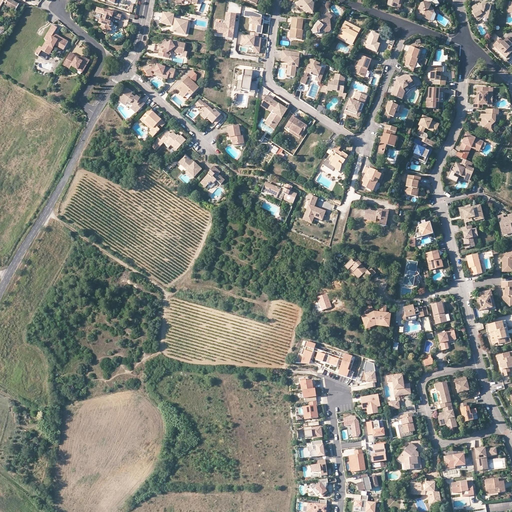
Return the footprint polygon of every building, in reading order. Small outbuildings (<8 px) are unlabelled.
[(0,0),(0,9),(0,10),(4,3),(7,4),(6,6),(16,12),(20,5),(10,0),(0,0)] [(310,0),(297,0),(297,1),(296,3),(301,9),(303,10),(305,12),(313,13),(315,4),(313,2),(312,3),(310,0)] [(399,9),(401,0),(399,0),(398,5),(393,3),(392,7),(399,9)] [(430,14),(432,14),(433,12),(433,9),(429,7),(430,5),(431,4),(431,3),(430,0),(424,2),(421,3),(418,9),(421,10),(423,17),(428,19),(430,14)] [(485,14),(491,15),(493,6),(487,5),(487,6),(484,5),(481,6),(478,7),(477,6),(477,5),(472,8),(473,12),(472,12),(476,19),(483,15),(482,13),(483,12),(485,12),(485,14)] [(108,21),(108,20),(109,17),(109,16),(120,20),(122,15),(103,10),(102,14),(105,15),(105,16),(104,16),(103,17),(103,18),(104,19),(104,20),(100,19),(99,23),(102,24),(101,27),(100,28),(105,34),(107,34),(112,30),(109,27),(111,27),(112,26),(113,27),(113,24),(112,23),(108,21)] [(259,34),(263,34),(264,22),(262,22),(262,20),(262,16),(255,13),(246,12),(245,17),(250,18),(249,24),(257,25),(256,33),(259,34)] [(490,18),(491,15),(485,14),(485,12),(483,12),(482,13),(483,15),(476,19),(477,21),(484,17),(490,18)] [(174,15),(163,13),(161,24),(173,26),(172,32),(182,34),(185,21),(173,19),(174,15)] [(235,27),(236,15),(227,13),(225,24),(216,23),(215,32),(224,34),(233,35),(234,29),(232,29),(232,27),(235,27)] [(329,22),(331,20),(333,17),(328,13),(326,16),(325,15),(314,27),(319,32),(320,33),(330,33),(332,30),(331,23),(330,24),(328,23),(329,22)] [(294,30),(292,39),(302,40),(304,31),(302,30),(304,21),(293,19),(291,29),(294,30)] [(339,34),(345,37),(354,42),(361,29),(346,21),(339,34)] [(2,22),(0,25),(0,26),(5,29),(4,32),(6,33),(7,30),(6,30),(9,26),(2,22)] [(64,50),(69,42),(59,37),(58,38),(53,36),(54,34),(58,28),(53,25),(45,39),(47,41),(43,48),(40,47),(39,49),(42,51),(43,49),(50,53),(55,45),(64,50)] [(379,35),(372,32),(366,48),(377,52),(380,44),(377,43),(379,35)] [(258,38),(259,34),(256,33),(252,33),(251,37),(243,36),(242,46),(254,47),(254,53),(260,54),(262,39),(258,38)] [(507,52),(510,55),(511,53),(511,49),(510,48),(511,46),(511,40),(509,37),(504,42),(501,38),(494,46),(503,55),(507,52)] [(160,49),(159,53),(158,57),(165,58),(166,54),(166,53),(172,49),(175,53),(183,55),(182,57),(186,57),(187,52),(183,52),(185,44),(170,41),(167,43),(165,40),(157,45),(160,49)] [(409,57),(407,62),(405,66),(415,69),(418,59),(417,59),(420,51),(410,47),(407,56),(409,57)] [(287,73),(295,74),(296,67),(298,67),(300,54),(283,51),(281,62),(288,63),(287,73)] [(78,70),(83,73),(90,61),(82,56),(81,59),(80,60),(77,58),(78,57),(71,53),(64,65),(70,69),(72,66),(78,70)] [(366,69),(368,70),(372,60),(361,56),(358,66),(356,65),(353,73),(363,77),(366,69)] [(317,77),(322,79),(325,69),(319,67),(320,63),(311,60),(306,72),(305,72),(301,83),(305,84),(308,77),(307,77),(309,73),(311,74),(317,77)] [(147,75),(151,72),(152,72),(155,73),(154,75),(166,79),(167,77),(173,78),(175,69),(171,68),(170,69),(157,65),(157,66),(151,64),(144,68),(147,75)] [(441,72),(443,73),(443,67),(432,66),(432,72),(431,72),(430,80),(438,81),(437,85),(446,85),(446,77),(443,77),(441,77),(441,72)] [(253,71),(244,70),(243,82),(237,81),(236,91),(242,91),(242,90),(250,91),(250,92),(255,93),(257,84),(252,83),(253,71)] [(189,77),(195,83),(197,81),(197,75),(193,71),(184,80),(186,81),(189,77)] [(337,91),(338,93),(339,93),(343,94),(344,87),(343,86),(345,78),(340,75),(335,74),(334,83),(329,82),(328,87),(328,91),(332,92),(333,91),(337,91)] [(398,83),(396,83),(392,95),(402,99),(405,91),(403,89),(407,86),(406,85),(412,81),(410,78),(409,77),(406,76),(403,76),(400,79),(399,79),(401,81),(398,83)] [(189,93),(192,96),(200,87),(195,83),(189,77),(186,81),(178,89),(182,92),(186,96),(189,93)] [(488,101),(493,101),(493,95),(489,94),(489,88),(478,87),(477,92),(480,92),(479,99),(477,98),(476,98),(475,104),(474,104),(473,108),(483,109),(483,104),(488,105),(488,101)] [(135,108),(132,110),(136,113),(145,104),(138,97),(137,96),(135,97),(131,95),(133,93),(126,88),(119,99),(126,104),(127,102),(131,104),(132,106),(135,108)] [(439,100),(443,100),(444,89),(429,88),(428,98),(427,99),(426,107),(436,108),(436,102),(439,102),(439,100)] [(359,110),(361,111),(364,104),(362,103),(364,100),(365,101),(367,96),(357,92),(353,100),(350,99),(346,110),(357,114),(359,110)] [(276,114),(269,126),(276,130),(288,110),(266,95),(264,96),(263,99),(265,100),(262,103),(264,104),(275,112),(274,113),(276,114)] [(202,108),(205,105),(200,101),(196,105),(201,109),(202,108)] [(389,115),(390,116),(394,117),(396,111),(399,112),(401,107),(388,102),(385,109),(386,110),(389,115)] [(266,124),(269,126),(276,114),(274,113),(275,112),(264,104),(262,106),(273,113),(266,124)] [(208,117),(214,123),(217,125),(224,117),(215,110),(214,111),(210,108),(206,112),(203,114),(208,118),(208,117)] [(488,132),(491,130),(492,126),(496,122),(496,115),(499,115),(500,110),(487,109),(487,115),(480,114),(479,119),(482,119),(482,125),(488,132)] [(151,131),(155,135),(159,130),(157,128),(159,126),(162,128),(165,124),(158,118),(156,120),(154,118),(156,116),(150,110),(144,117),(147,120),(145,121),(148,124),(150,122),(152,124),(150,126),(153,129),(151,131)] [(358,119),(361,111),(359,110),(357,114),(346,110),(344,113),(358,119)] [(304,128),(305,129),(307,126),(300,122),(292,116),(284,129),(288,132),(290,130),(298,135),(304,128)] [(429,127),(434,129),(436,130),(439,124),(432,121),(432,120),(423,116),(419,125),(420,126),(417,134),(422,136),(423,133),(425,128),(428,129),(429,127)] [(143,124),(151,131),(153,129),(150,126),(152,124),(150,122),(148,124),(145,121),(143,124)] [(232,138),(232,141),(234,146),(245,144),(243,136),(241,136),(239,126),(228,128),(230,139),(232,138)] [(299,138),(305,129),(304,128),(298,135),(290,130),(288,132),(299,138)] [(379,149),(385,151),(387,145),(395,147),(398,137),(392,135),(393,132),(385,129),(381,143),(379,149)] [(166,140),(171,145),(176,150),(186,140),(180,135),(180,136),(178,137),(177,135),(173,132),(171,134),(169,131),(160,140),(163,143),(164,142),(166,140)] [(422,142),(433,147),(435,143),(426,139),(427,137),(426,134),(423,133),(422,136),(417,134),(417,136),(423,139),(422,142)] [(470,147),(472,148),(473,145),(481,149),(484,142),(467,134),(459,151),(464,153),(466,154),(470,147)] [(160,140),(157,138),(150,146),(156,151),(163,143),(160,140)] [(330,154),(337,143),(334,141),(327,152),(330,154)] [(338,151),(341,146),(337,143),(331,152),(333,153),(332,155),(329,160),(331,162),(329,164),(334,167),(334,168),(340,171),(341,164),(340,163),(341,162),(343,163),(348,156),(343,152),(342,153),(338,151)] [(429,152),(426,150),(417,146),(413,156),(424,161),(428,154),(429,152)] [(192,164),(190,161),(185,157),(179,163),(194,177),(202,169),(194,162),(192,164)] [(331,162),(329,160),(328,160),(327,159),(323,165),(333,171),(334,168),(334,167),(329,164),(331,162)] [(467,160),(464,159),(462,163),(461,163),(461,164),(459,166),(457,165),(456,168),(454,167),(452,168),(452,169),(448,178),(452,180),(453,177),(458,180),(460,176),(462,177),(462,175),(471,179),(475,169),(472,168),(474,163),(467,160)] [(212,172),(201,183),(206,188),(212,182),(214,184),(217,181),(221,185),(225,181),(219,175),(221,173),(214,167),(210,170),(212,172)] [(374,183),(377,183),(378,183),(381,174),(378,173),(379,172),(370,168),(370,169),(367,175),(369,176),(368,178),(364,177),(362,181),(364,182),(362,186),(367,187),(366,188),(371,190),(374,183)] [(418,182),(420,182),(421,177),(408,175),(404,194),(416,196),(418,182)] [(266,184),(263,190),(278,197),(277,198),(282,201),(283,199),(293,204),(297,195),(291,192),(293,187),(286,183),(284,188),(282,187),(281,189),(272,185),(272,186),(266,184)] [(312,216),(315,217),(322,220),(326,211),(315,207),(318,198),(309,195),(307,201),(310,203),(304,217),(310,220),(312,216)] [(462,220),(465,219),(463,210),(472,208),(471,205),(459,208),(462,220)] [(463,210),(465,219),(466,223),(481,220),(480,214),(482,214),(480,206),(472,208),(463,210)] [(371,218),(371,221),(376,221),(377,217),(381,217),(379,225),(386,226),(389,211),(380,209),(376,211),(366,209),(365,217),(371,218)] [(511,224),(511,225),(511,224),(511,215),(509,216),(509,218),(505,219),(504,216),(499,217),(503,236),(511,233),(511,224)] [(431,223),(428,224),(427,220),(421,222),(422,225),(420,226),(420,227),(418,227),(416,238),(415,239),(416,239),(434,234),(431,223)] [(473,242),(475,242),(474,237),(479,236),(477,228),(473,229),(472,225),(462,228),(463,231),(464,231),(466,239),(465,240),(467,249),(474,247),(473,242)] [(507,267),(506,272),(511,271),(511,248),(503,256),(503,267),(507,267)] [(439,259),(441,259),(439,251),(426,254),(431,271),(442,268),(439,259)] [(478,254),(467,257),(471,272),(472,272),(473,276),(483,274),(478,254)] [(355,257),(345,266),(349,269),(350,269),(353,272),(352,273),(358,279),(362,276),(365,280),(371,275),(372,276),(376,273),(371,267),(367,270),(355,257)] [(416,262),(408,261),(406,270),(407,271),(407,275),(405,274),(404,285),(417,287),(417,283),(418,284),(419,281),(418,281),(418,277),(413,276),(414,272),(415,272),(417,264),(416,262)] [(505,288),(505,290),(504,296),(503,296),(501,298),(506,303),(509,301),(511,303),(511,282),(502,283),(501,288),(505,288)] [(479,299),(482,310),(493,308),(490,296),(492,296),(491,290),(478,293),(479,299)] [(436,325),(447,323),(443,303),(432,306),(436,325)] [(419,314),(420,318),(429,315),(426,306),(414,309),(413,305),(403,307),(405,313),(401,315),(403,322),(407,321),(406,318),(419,314)] [(378,325),(389,326),(390,315),(387,314),(388,307),(382,306),(382,311),(381,314),(375,313),(374,310),(373,306),(360,310),(361,312),(363,318),(365,318),(369,328),(378,325)] [(365,318),(363,318),(368,330),(378,327),(391,328),(392,315),(390,315),(389,326),(378,325),(369,328),(365,318)] [(506,320),(488,325),(492,344),(498,343),(499,344),(505,342),(504,338),(506,338),(504,328),(507,327),(506,320)] [(449,340),(457,339),(455,332),(439,335),(442,352),(450,350),(448,343),(450,342),(449,340)] [(310,364),(314,352),(315,349),(316,345),(306,342),(302,355),(300,354),(297,364),(310,364)] [(339,360),(340,357),(320,350),(319,353),(316,360),(337,367),(339,360)] [(503,354),(497,356),(498,361),(500,360),(502,369),(501,369),(503,376),(508,375),(507,372),(511,370),(511,352),(503,354)] [(345,354),(344,358),(343,361),(339,375),(352,379),(353,377),(354,373),(351,371),(355,358),(345,354)] [(430,355),(423,357),(425,366),(434,364),(432,358),(431,359),(430,355)] [(374,364),(366,361),(364,369),(365,373),(364,373),(366,382),(369,382),(369,383),(366,384),(366,388),(375,387),(374,383),(376,383),(374,364)] [(400,389),(401,396),(411,394),(409,384),(403,384),(403,380),(402,374),(397,375),(397,377),(394,377),(393,375),(386,376),(387,382),(393,381),(394,390),(400,389)] [(466,377),(455,380),(458,393),(469,390),(466,377)] [(316,402),(317,401),(314,385),(312,385),(312,380),(306,381),(305,379),(300,380),(301,392),(302,391),(303,399),(305,399),(305,403),(309,403),(316,402)] [(441,408),(443,408),(452,406),(447,382),(436,385),(437,390),(440,392),(443,403),(440,404),(441,408)] [(376,406),(379,406),(377,395),(361,398),(362,405),(367,404),(369,413),(376,412),(375,407),(376,406)] [(398,401),(389,402),(390,410),(399,408),(398,401)] [(317,405),(316,402),(309,403),(310,406),(303,407),(305,420),(318,418),(316,406),(317,405)] [(466,402),(459,404),(463,422),(478,419),(476,409),(468,410),(466,402)] [(377,412),(376,406),(375,407),(376,412),(369,413),(367,404),(362,405),(363,409),(367,408),(368,414),(377,412)] [(448,423),(449,429),(457,427),(452,406),(443,408),(444,412),(437,414),(440,424),(448,423)] [(412,417),(413,416),(412,413),(404,415),(404,418),(400,419),(402,425),(404,433),(412,432),(415,431),(412,417)] [(354,417),(343,419),(344,426),(350,425),(352,438),(358,437),(360,434),(358,421),(354,417)] [(378,421),(366,423),(368,435),(373,434),(373,437),(384,435),(383,428),(379,429),(378,421)] [(319,426),(319,422),(307,423),(308,427),(303,428),(305,438),(313,437),(313,438),(322,437),(320,427),(314,428),(314,426),(319,426)] [(413,435),(412,432),(404,433),(402,425),(398,425),(401,438),(413,435)] [(322,445),(321,441),(312,442),(312,446),(307,447),(309,458),(324,456),(322,445)] [(420,461),(419,457),(418,453),(415,450),(417,448),(411,443),(401,455),(407,460),(404,463),(405,470),(422,468),(421,461),(420,461)] [(373,462),(386,460),(385,453),(386,453),(385,448),(384,448),(384,444),(373,445),(374,450),(376,450),(376,454),(375,454),(372,455),(373,462)] [(484,459),(487,458),(487,457),(497,455),(496,449),(486,450),(486,448),(476,450),(479,471),(486,470),(484,459)] [(362,454),(362,450),(355,451),(355,455),(349,456),(351,468),(355,467),(356,471),(365,470),(363,454),(362,454)] [(446,469),(456,467),(466,466),(465,454),(445,457),(446,469)] [(404,470),(405,470),(404,463),(407,460),(401,455),(397,460),(403,464),(404,470)] [(312,472),(321,471),(321,474),(321,476),(328,475),(325,459),(318,461),(319,465),(311,466),(312,472)] [(368,478),(367,474),(360,476),(360,480),(362,479),(363,482),(357,484),(358,490),(364,489),(364,491),(371,490),(370,487),(372,487),(372,488),(377,487),(375,477),(368,478)] [(328,483),(327,479),(319,480),(319,484),(313,485),(311,486),(317,495),(320,493),(323,497),(328,492),(326,490),(325,489),(326,485),(326,483),(328,483)] [(500,490),(500,493),(506,493),(504,482),(500,482),(499,479),(485,481),(487,491),(500,490)] [(462,492),(474,491),(472,481),(452,484),(454,494),(462,492)] [(431,500),(430,500),(431,507),(442,505),(439,492),(435,492),(435,483),(426,483),(426,485),(413,484),(412,492),(426,493),(426,492),(428,492),(431,492),(432,496),(431,496),(431,500)] [(367,502),(368,495),(361,495),(361,500),(363,500),(363,502),(356,501),(356,506),(361,506),(360,511),(367,511),(373,511),(375,503),(367,502)] [(312,511),(325,511),(327,500),(319,500),(318,504),(308,503),(307,511),(312,511)]
